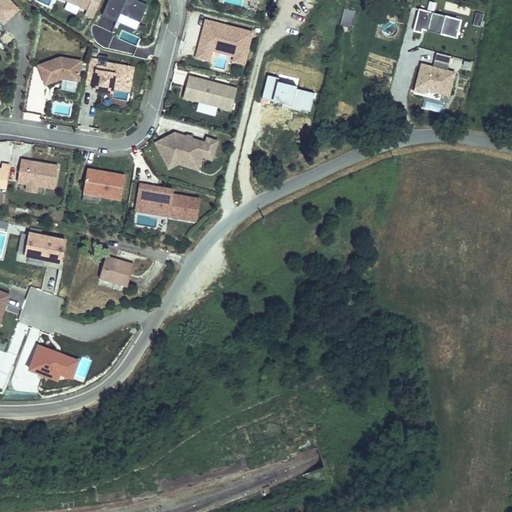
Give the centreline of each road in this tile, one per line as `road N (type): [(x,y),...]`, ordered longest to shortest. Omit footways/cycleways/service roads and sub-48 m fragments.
road 1 (unclassified): [(155,320),(224,223),(276,190),(403,138),(511,147)]
road 2 (residential): [(0,125),(116,144),(144,130),(176,0)]
road 3 (unclassified): [(0,410),(85,401),(120,376),(155,320)]
road 4 (residential): [(155,320),(133,312),(87,333),(41,313)]
